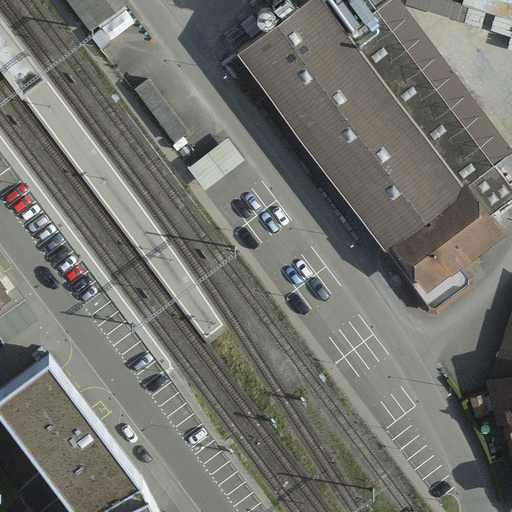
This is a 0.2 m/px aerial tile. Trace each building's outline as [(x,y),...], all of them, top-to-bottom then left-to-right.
[(72,0),(89,23),(121,0),(72,0)] [(304,0),(237,51),(385,246),(463,186),(510,151),(395,0),(304,0)] [(511,0),(457,0),(457,1),(511,17),(511,0)] [(235,135),(196,154),(209,181),(248,162),(235,135)] [(463,186),(385,246),(421,293),(499,232),(463,186)] [(511,312),(489,383),(511,377),(511,312)] [(86,511),(96,511),(156,478),(113,423),(51,344),(0,380),(0,392),(43,453),(86,511)] [(511,377),(489,383),(508,461),(511,460),(511,377)] [(171,511),(156,478),(96,511),(171,511)]
